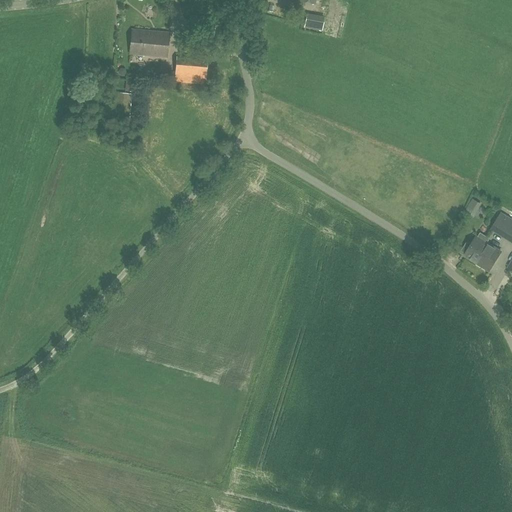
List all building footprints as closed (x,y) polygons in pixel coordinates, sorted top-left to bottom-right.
[(307,14),(305,27),(322,30),(325,18),(307,14)] [(190,15),(189,35),(214,38),(215,17),(190,15)] [(132,29),(130,54),(166,58),(169,32),(132,29)] [(176,59),(174,82),(205,84),(207,56),(189,54),(189,60),(176,59)] [(134,92),(136,78),(126,77),(125,91),(134,92)] [(129,121),(131,94),(111,92),(109,120),(129,121)] [(481,204),(473,198),(465,211),(473,216),(481,204)] [(511,218),(501,212),(498,217),(494,223),(490,229),(511,242),(511,218)] [(480,233),(477,237),(476,236),(471,244),(467,242),(461,250),(466,253),(464,255),(489,271),(501,251),(488,243),(490,239),(487,237),(480,233)]
